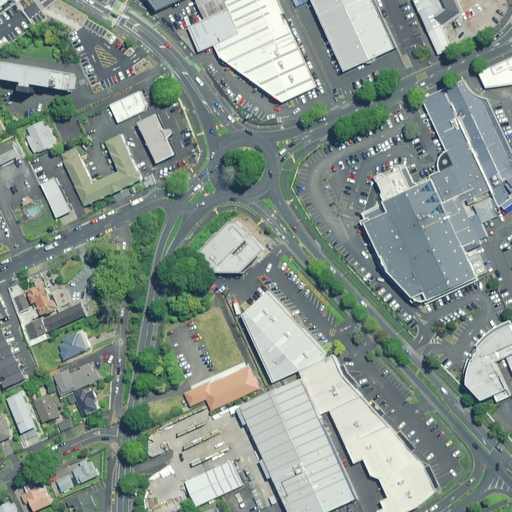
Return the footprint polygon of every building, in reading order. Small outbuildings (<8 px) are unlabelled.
[(148,0),(156,11),(180,0),(148,0)] [(226,12),(220,0),(195,0),(205,21),(226,12)] [(284,13),(277,0),(228,0),(227,0),(225,2),(229,11),(226,12),(236,36),(212,46),(217,58),(281,103),(315,88),(284,13)] [(307,0),(341,73),(395,50),(374,0),(307,0)] [(410,0),(426,33),(440,27),(458,16),(451,0),(410,0)] [(205,21),(188,28),(198,52),(212,46),(236,36),(226,12),(205,21)] [(486,89),(511,85),(511,151),(488,100),(479,97),(471,92),(468,88),(465,81),(443,92),(488,190),(497,208),(511,197),(511,58),(479,73),(486,89)] [(74,74),(0,63),(0,81),(71,91),(74,74)] [(154,110),(145,91),(115,104),(123,124),(154,110)] [(462,203),(488,190),(443,92),(423,100),(447,151),(443,153),(441,156),(438,160),(438,164),(438,172),(429,175),(431,181),(463,254),(482,246),(462,203)] [(176,156),(158,114),(137,123),(156,165),(176,156)] [(0,135),(9,132),(2,117),(0,117),(0,135)] [(60,146),(48,121),(30,129),(42,154),(60,146)] [(63,155),(87,208),(121,193),(147,182),(126,134),(109,142),(122,171),(113,176),(95,183),(79,147),(63,155)] [(0,173),(28,161),(20,145),(0,153),(0,173)] [(383,202),(417,187),(412,183),(403,166),(393,167),(392,173),(383,177),(381,173),(376,175),(365,152),(362,150),(358,150),(338,159),(357,201),(378,191),(383,202)] [(75,215),(60,181),(47,186),(63,221),(75,215)] [(463,254),(431,181),(417,187),(383,202),(361,212),(363,218),(359,219),(385,273),(411,302),(416,304),(422,304),(426,303),(475,280),(463,254)] [(229,220),(193,254),(213,275),(239,274),(265,249),(236,219),(229,220)] [(44,284),(29,291),(30,294),(28,295),(33,305),(36,304),(43,319),(26,326),(34,345),(49,339),(46,334),(87,317),(81,304),(60,314),(54,301),(51,302),(44,284)] [(330,357),(269,291),(243,314),(274,382),(301,371),(321,415),(331,411),(355,464),(365,460),(372,475),(380,480),(389,498),(381,501),(384,509),(379,511),(410,511),(418,509),(438,492),(424,463),(345,376),(335,355),(330,357)] [(30,307),(24,295),(13,300),(19,313),(30,307)] [(1,297),(0,297),(0,320),(10,316),(1,297)] [(505,364),(511,360),(511,335),(508,327),(499,331),(492,335),(486,340),(481,346),(476,353),(470,363),(467,371),(464,378),(464,383),(464,388),(479,405),(507,393),(496,368),(505,364)] [(26,379),(3,330),(0,331),(0,380),(4,390),(26,379)] [(91,348),(83,331),(65,339),(66,342),(60,345),(67,360),(91,348)] [(62,397),(101,380),(94,364),(69,375),(67,371),(54,377),(62,397)] [(208,381),(183,392),(189,405),(206,398),(210,408),(257,388),(249,371),(211,387),(208,381)] [(303,378),(241,406),(288,511),(329,511),(357,499),(303,378)] [(71,403),(76,401),(83,417),(101,410),(92,387),(68,397),(71,403)] [(36,428),(22,393),(7,399),(22,434),(36,428)] [(60,417),(50,394),(33,401),(43,424),(60,417)] [(0,442),(13,437),(9,427),(11,427),(6,415),(3,416),(0,417),(0,442)] [(233,461),(237,471),(241,470),(237,462),(244,459),(242,455),(232,460),(233,461)] [(76,467),(71,469),(79,486),(99,476),(96,469),(95,470),(92,462),(88,464),(86,460),(75,465),(76,467)] [(230,461),(181,482),(192,508),(241,487),(230,461)] [(63,493),(74,487),(69,476),(57,482),(63,493)] [(23,485),(27,494),(22,496),(25,504),(30,502),(33,511),(35,511),(53,504),(46,486),(37,490),(33,481),(23,485)] [(94,511),(95,511),(97,510),(89,492),(65,502),(68,508),(73,506),(75,511),(94,511)] [(275,496),(269,498),(272,506),(277,504),(275,496)] [(17,511),(19,510),(16,505),(14,506),(12,507),(10,503),(0,507),(0,511),(17,511)]
